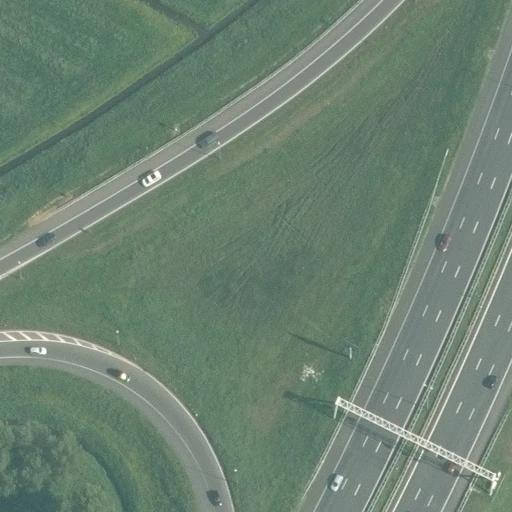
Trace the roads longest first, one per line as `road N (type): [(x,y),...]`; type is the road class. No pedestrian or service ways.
road 1 (motorway): [(383,0),(306,68),(192,147),(0,259)]
road 2 (motorway): [(511,115),(423,342),(335,511)]
road 3 (motorway): [(0,348),(70,352),(154,392),(196,440),(223,511)]
road 4 (motorway): [(414,511),(511,303)]
